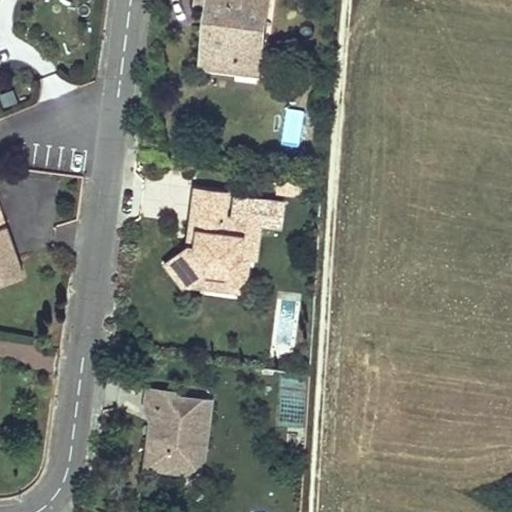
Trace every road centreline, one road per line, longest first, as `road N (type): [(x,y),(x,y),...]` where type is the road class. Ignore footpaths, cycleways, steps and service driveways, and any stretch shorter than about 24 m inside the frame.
road 1 (residential): [(117,98),(69,472),(36,511)]
road 2 (residential): [(117,98),(0,141)]
